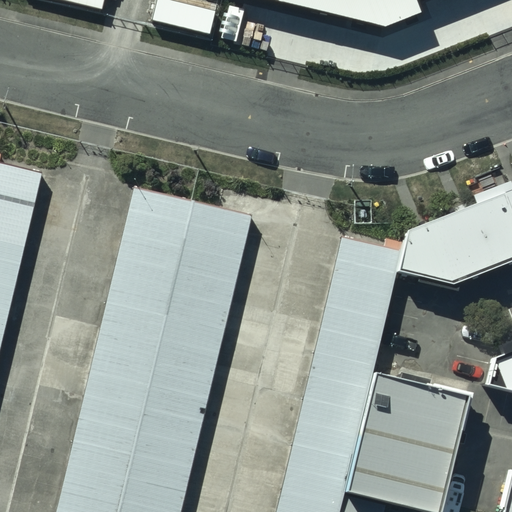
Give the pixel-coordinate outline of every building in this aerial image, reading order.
[(271,0),(381,26),(420,11),(415,0),(271,0)] [(177,511),(246,220),(126,192),(51,511),(177,511)] [(511,272),(511,238),(498,197),(400,235),(400,253),(392,283),(451,300),(511,272)] [(400,253),(343,239),(276,511),(336,511),(338,508),(367,385),(392,283),(400,253)] [(511,401),(511,351),(486,362),(485,395),(511,401)] [(338,508),(354,511),(436,511),(461,407),(367,385),(338,508)] [(511,511),(511,479),(504,478),(495,511),(511,511)]
